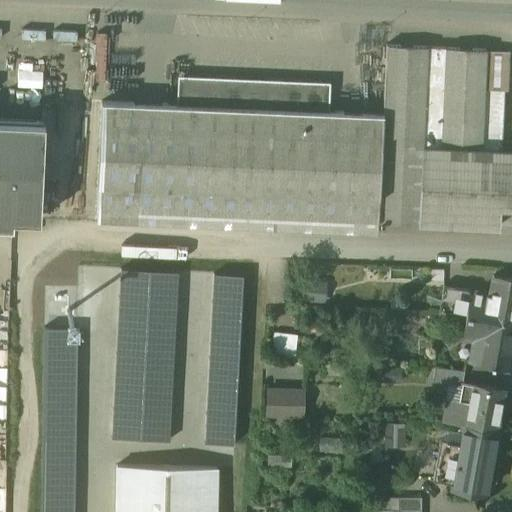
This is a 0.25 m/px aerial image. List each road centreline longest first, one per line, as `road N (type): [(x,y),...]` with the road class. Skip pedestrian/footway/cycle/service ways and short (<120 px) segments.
road 1 (track): [(18,511),(20,313),(39,253),(90,238),(248,243)]
road 2 (residential): [(511,14),(179,0)]
